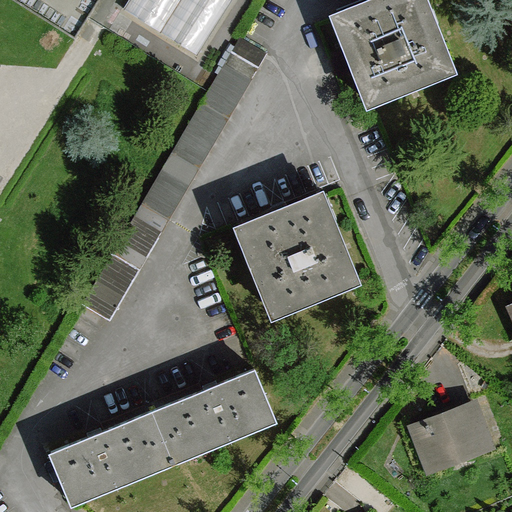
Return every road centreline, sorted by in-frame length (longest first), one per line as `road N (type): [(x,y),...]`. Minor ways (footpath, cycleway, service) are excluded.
road 1 (tertiary): [(511,185),(254,511)]
road 2 (tertiary): [(283,511),(511,225)]
